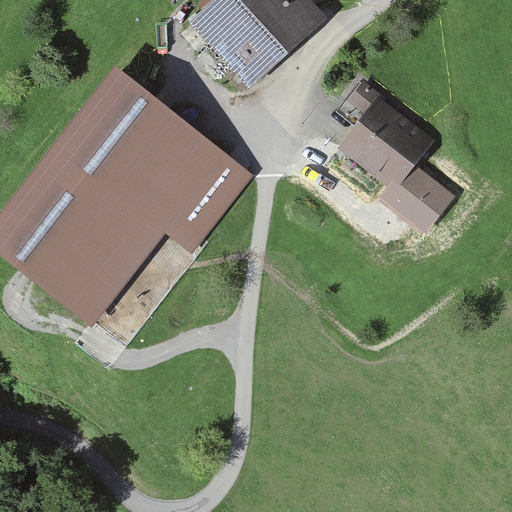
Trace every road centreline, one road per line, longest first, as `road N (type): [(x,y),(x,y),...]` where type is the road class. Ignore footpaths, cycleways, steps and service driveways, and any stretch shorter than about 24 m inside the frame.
road 1 (unclassified): [(189,511),(227,483),(242,442),(274,148),(310,69)]
road 2 (unclassified): [(0,413),(60,435),(158,511)]
